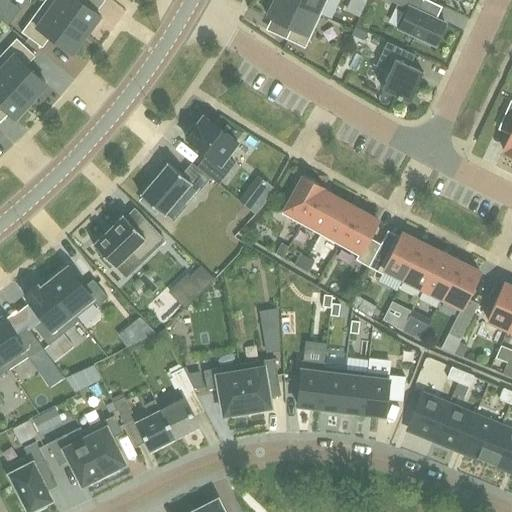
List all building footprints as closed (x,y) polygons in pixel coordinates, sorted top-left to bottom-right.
[(44,0),(43,3),(85,34),(88,30),(91,32),(100,20),(97,17),(99,15),(79,0),(44,0)] [(305,48),(320,15),(287,0),(274,0),(274,1),(270,0),(265,12),(268,13),(267,16),(291,27),(286,39),(305,48)] [(287,0),(320,15),(327,0),(287,0)] [(435,45),(445,23),(418,11),(422,0),(388,0),(397,4),(395,8),(403,12),(396,27),(418,37),(416,40),(430,46),(431,43),(435,45)] [(71,53),(85,34),(43,3),(21,32),(42,47),(49,37),(71,53)] [(0,72),(30,101),(46,83),(26,65),(35,56),(16,38),(0,55),(0,72)] [(396,95),(409,101),(423,71),(410,65),(415,55),(386,41),(375,66),(388,72),(381,87),(396,94),(396,95)] [(0,72),(0,105),(13,118),(16,115),(19,118),(29,107),(26,104),(30,101),(0,72)] [(511,100),(500,124),(511,129),(503,149),(505,150),(504,152),(511,155),(511,100)] [(237,141),(203,116),(198,124),(195,122),(185,134),(188,136),(186,139),(206,154),(197,167),(219,184),(235,163),(226,156),(237,141)] [(143,197),(140,200),(155,214),(158,210),(163,214),(177,198),(186,206),(200,190),(182,174),(168,162),(140,195),(143,197)] [(281,213),(301,224),(322,187),(302,176),(281,213)] [(255,211),(273,186),(262,178),(244,203),(255,211)] [(321,189),(322,187),(301,224),(320,235),(340,199),(321,189)] [(359,210),(340,199),(320,235),(339,245),(359,210)] [(369,237),(378,220),(359,210),(339,245),(358,255),(355,259),(368,267),(380,244),(369,237)] [(131,250),(140,261),(164,238),(144,218),(135,227),(123,214),(122,215),(112,225),(103,233),(104,233),(93,243),(93,242),(92,243),(102,253),(99,257),(109,268),(113,265),(115,267),(116,265),(115,265),(131,250)] [(392,250),(380,244),(368,267),(382,273),(384,269),(404,279),(422,243),(401,232),(392,250)] [(275,253),(283,258),(288,247),(281,243),(275,253)] [(404,279),(423,288),(441,252),(422,243),(404,279)] [(423,288),(442,298),(460,262),(441,252),(423,288)] [(301,268),(307,258),(300,254),(294,264),(301,268)] [(307,258),(301,268),(308,272),(314,262),(307,258)] [(460,262),(442,298),(462,308),(480,272),(460,262)] [(70,263),(51,278),(78,312),(97,296),(103,304),(113,296),(96,276),(87,283),(70,263)] [(190,277),(189,277),(202,290),(214,278),(201,266),(190,277)] [(78,312),(51,278),(32,294),(49,315),(39,323),(56,342),(66,334),(60,327),(78,312)] [(508,329),(511,320),(511,286),(504,283),(487,320),(508,329)] [(324,294),(322,306),(331,307),(332,295),(324,294)] [(377,307),(357,295),(351,305),(371,317),(377,307)] [(411,310),(392,301),(383,319),(402,328),(411,310)] [(332,302),(330,314),(338,315),(340,303),(332,302)] [(263,349),(280,348),(278,307),(261,308),(263,349)] [(418,312),(408,332),(421,339),(431,319),(418,312)] [(2,316),(0,317),(0,355),(9,369),(42,347),(26,326),(14,334),(2,316)] [(352,319),(350,331),(358,332),(359,320),(352,319)] [(145,322),(139,327),(146,337),(155,332),(145,322)] [(459,343),(455,353),(462,357),(467,346),(459,343)] [(0,355),(0,374),(9,369),(0,355)] [(274,358),(239,364),(247,414),(263,411),(262,407),(270,406),(266,379),(278,377),(274,358)] [(302,359),(297,404),(319,407),(324,367),(325,367),(325,362),(302,359)] [(510,377),(511,371),(511,364),(507,363),(503,373),(510,377)] [(232,416),(247,414),(239,364),(203,370),(207,389),(218,387),(223,414),(231,412),(232,416)] [(203,387),(200,371),(189,373),(186,366),(183,368),(193,389),(203,387)] [(447,377),(458,382),(463,371),(452,366),(447,377)] [(182,395),(193,389),(183,368),(182,367),(171,373),(182,395)] [(324,367),(319,407),(322,407),(329,408),(329,412),(340,413),(345,369),(325,367),(324,367)] [(345,369),(340,413),(351,415),(352,411),(358,412),(362,412),(367,372),(345,369)] [(474,376),(463,371),(458,382),(469,387),(474,376)] [(367,372),(362,412),(384,415),(389,374),(367,372)] [(499,399),(510,403),(511,398),(511,391),(503,388),(499,399)] [(408,429),(434,440),(450,402),(423,391),(408,429)] [(136,418),(125,396),(113,402),(124,424),(136,418)] [(160,409),(173,435),(197,423),(184,397),(160,409)] [(149,414),(135,421),(148,448),(173,435),(160,409),(155,399),(144,405),(149,414)] [(476,413),(450,402),(434,440),(460,450),(476,413)] [(476,413),(460,450),(486,461),(501,424),(476,413)] [(82,431),(82,432),(104,476),(119,469),(117,466),(124,462),(112,438),(123,433),(118,424),(114,415),(82,431)] [(41,416),(33,420),(39,432),(48,428),(41,416)] [(511,427),(501,424),(486,461),(511,471),(511,427)] [(80,427),(47,443),(58,465),(69,460),(81,484),(88,480),(90,484),(104,476),(82,432),(82,431),(80,427)] [(28,456),(6,467),(28,511),(31,509),(32,511),(34,511),(46,506),(44,503),(51,499),(39,474),(49,469),(36,441),(24,447),(28,456)] [(222,511),(217,500),(196,511),(222,511)]
